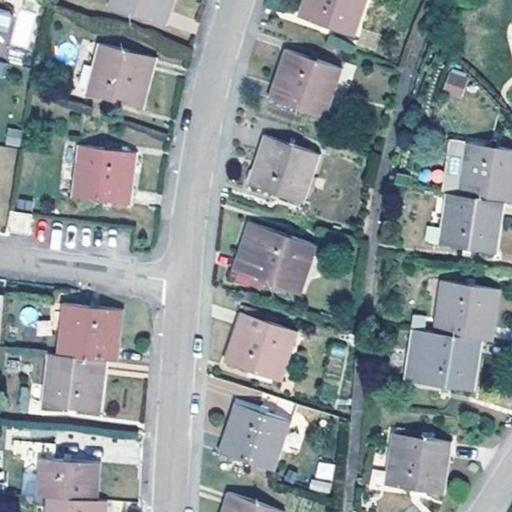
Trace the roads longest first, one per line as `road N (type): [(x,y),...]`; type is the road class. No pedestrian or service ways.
road 1 (residential): [(182,278),(211,89),(239,0)]
road 2 (residential): [(171,511),(182,278)]
road 3 (residential): [(0,256),(182,278)]
